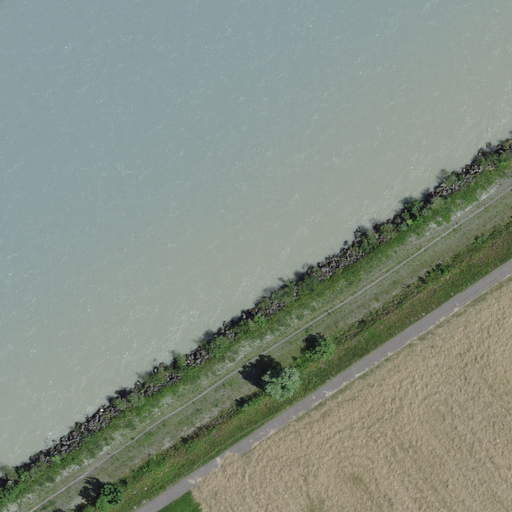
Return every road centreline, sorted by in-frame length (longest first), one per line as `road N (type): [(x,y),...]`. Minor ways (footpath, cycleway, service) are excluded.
road 1 (track): [(511,189),(31,511)]
road 2 (track): [(148,511),(511,268)]
